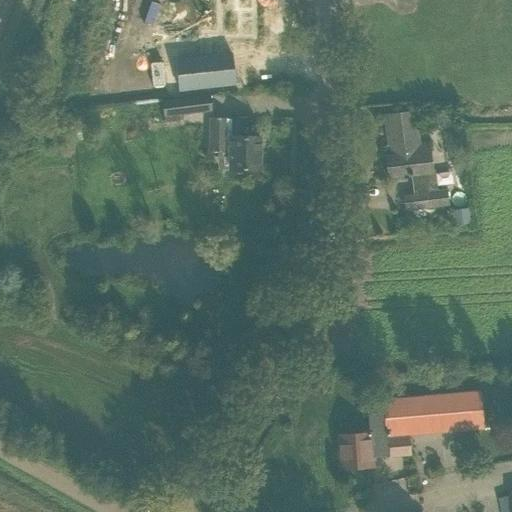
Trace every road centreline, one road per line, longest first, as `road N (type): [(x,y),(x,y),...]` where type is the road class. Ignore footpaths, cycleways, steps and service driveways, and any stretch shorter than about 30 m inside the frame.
road 1 (unclassified): [(181,511),(285,366),(309,278),(329,147),(323,0)]
road 2 (unclassified): [(0,446),(127,511)]
